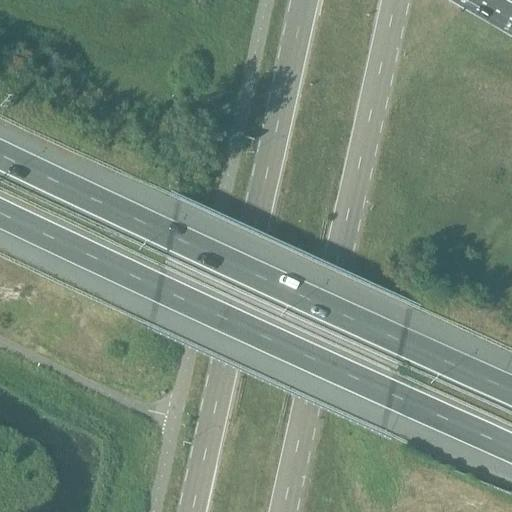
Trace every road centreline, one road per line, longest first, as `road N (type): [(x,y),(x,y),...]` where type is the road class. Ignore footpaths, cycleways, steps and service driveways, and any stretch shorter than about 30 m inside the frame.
road 1 (motorway): [(511,392),(0,158)]
road 2 (motorway): [(0,215),(511,449)]
road 3 (secondary): [(287,511),(397,0)]
road 4 (secondary): [(304,0),(197,511)]
